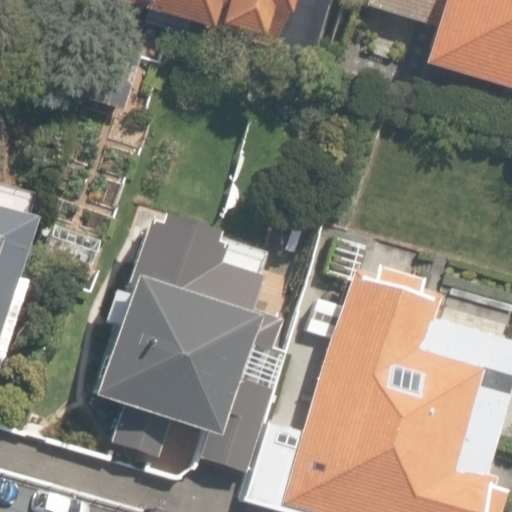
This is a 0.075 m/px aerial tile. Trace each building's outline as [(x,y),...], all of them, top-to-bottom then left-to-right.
[(276,0),(85,0),(85,4),(264,50),(276,0)] [(511,0),(362,0),(358,19),(420,35),(408,78),(511,106),(511,0)] [(0,317),(28,200),(0,192),(0,317)] [(255,248),(131,216),(80,412),(204,445),(197,470),(235,480),(256,396),(219,386),(255,248)] [(469,511),(511,361),(511,339),(335,289),(297,424),(263,414),(235,511),(469,511)]
